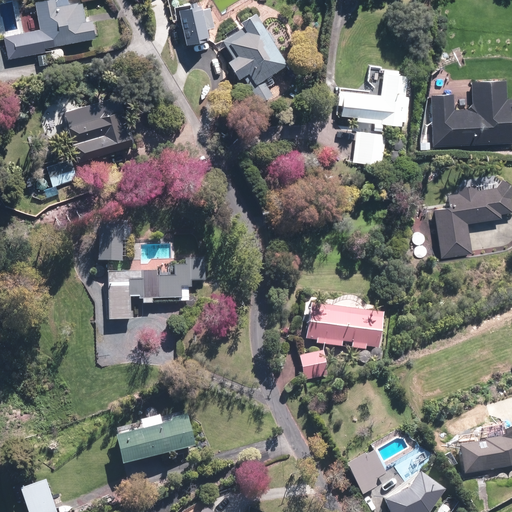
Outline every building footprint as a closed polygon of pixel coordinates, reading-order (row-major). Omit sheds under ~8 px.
[(40,28),(3,35),(7,59),(46,52),(45,48),(98,38),(95,21),(87,22),(83,0),(80,0),(72,2),(71,0),(42,0),(35,1),(40,28)] [(201,4),(179,10),(188,44),(210,39),(201,4)] [(288,63),(258,12),(242,21),(245,26),(224,39),(234,56),(228,60),(239,78),(245,74),(261,101),(273,93),(264,78),(288,63)] [(375,132),(356,130),(353,163),(383,165),(385,133),(382,133),(383,123),(407,125),(409,95),(405,95),(407,70),(384,68),(382,93),(341,89),(340,104),(344,104),(343,114),(359,116),(358,121),(376,123),(375,132)] [(454,93),(431,94),(433,145),(511,142),(511,99),(507,100),(507,79),(473,80),(474,109),(454,110),(454,93)] [(121,95),(67,109),(80,160),(134,146),(121,95)] [(72,161),(48,168),(53,186),(77,179),(72,161)] [(450,206),(434,207),(440,258),(471,254),(467,222),(501,217),(501,214),(511,212),(511,185),(503,179),(496,188),(477,191),(476,185),(459,187),(459,193),(449,194),(450,206)] [(125,224),(100,223),(99,260),(124,261),(125,224)] [(161,271),(109,272),(109,318),(132,317),(132,301),(179,301),(179,289),(194,289),(194,281),(209,281),(208,257),(185,257),(185,263),(174,263),(175,275),(161,275),(161,271)] [(352,341),(352,348),(366,349),(366,346),(381,346),(384,312),(309,307),(307,338),(317,338),(317,343),(342,345),(343,340),(352,341)] [(324,351),(301,355),(305,380),(329,376),(324,351)] [(196,447),(188,414),(163,420),(161,413),(144,417),(146,424),(115,431),(123,463),(196,447)] [(511,426),(505,430),(508,436),(487,439),(487,442),(461,446),(465,472),(511,464),(511,426)] [(349,466),(364,493),(377,486),(372,477),(385,470),(375,451),(349,466)] [(385,499),(390,511),(430,511),(445,488),(420,474),(411,488),(385,499)] [(56,511),(47,478),(21,486),(28,511),(56,511)]
